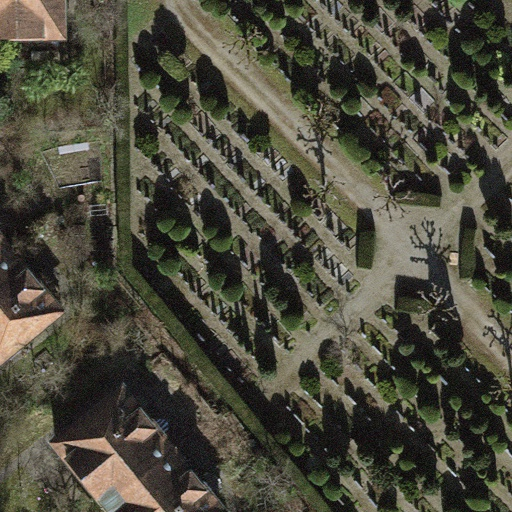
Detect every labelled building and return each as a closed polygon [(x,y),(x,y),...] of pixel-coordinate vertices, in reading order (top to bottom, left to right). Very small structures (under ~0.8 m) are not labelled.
[(61,0),(0,0),(0,35),(62,35),(61,0)] [(0,256),(10,248),(0,236),(0,256)] [(0,359),(60,310),(10,248),(0,256),(0,359)] [(56,442),(106,504),(173,449),(123,388),(56,442)] [(222,511),(224,511),(173,449),(106,504),(112,511),(222,511)]
